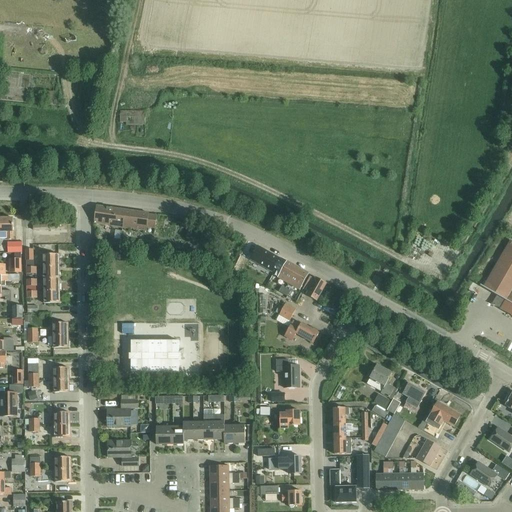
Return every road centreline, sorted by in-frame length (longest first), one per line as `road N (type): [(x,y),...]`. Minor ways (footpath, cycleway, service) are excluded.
road 1 (track): [(440,279),(213,166),(91,143),(74,122),(61,53),(37,34)]
road 2 (residential): [(366,296),(218,220),(86,196)]
road 3 (residential): [(89,491),(86,196)]
road 4 (residential): [(320,511),(317,385),(347,330)]
road 5 (residential): [(504,371),(366,296)]
road 6 (residential): [(481,408),(347,330)]
road 7 (track): [(138,0),(108,146)]
